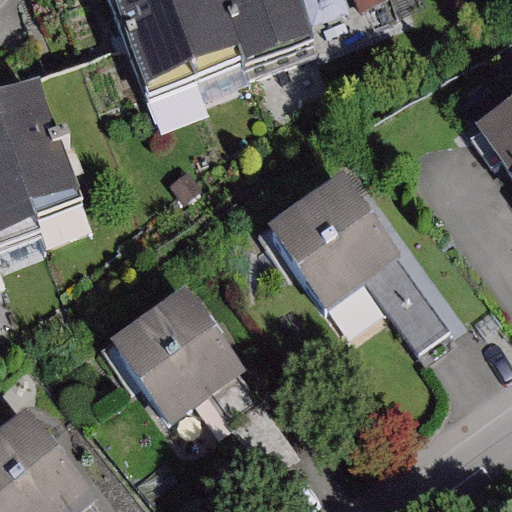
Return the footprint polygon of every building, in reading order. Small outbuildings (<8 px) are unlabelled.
[(136,0),(119,7),(160,109),(248,74),(254,89),(321,63),(317,53),(397,21),(388,0),(311,0),(304,3),(302,0),(136,0)] [(0,289),(12,285),(4,261),(44,247),(39,231),(87,215),(52,113),(2,130),(7,145),(0,147),(0,289)] [(511,136),(500,145),(511,162),(511,136)] [(358,195),(286,243),(342,327),(414,279),(358,195)] [(199,310),(127,358),(183,442),(255,394),(199,310)] [(90,511),(39,436),(0,462),(0,511),(90,511)]
